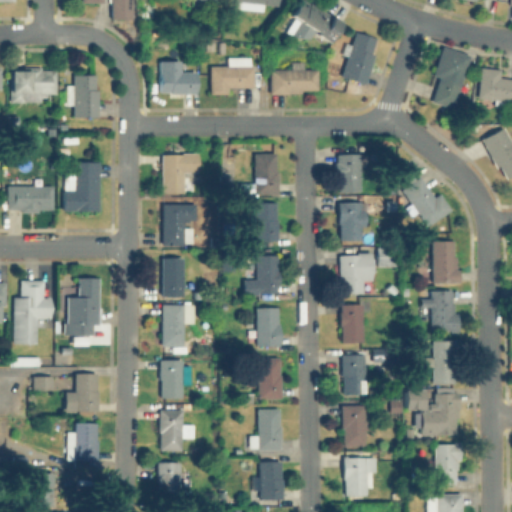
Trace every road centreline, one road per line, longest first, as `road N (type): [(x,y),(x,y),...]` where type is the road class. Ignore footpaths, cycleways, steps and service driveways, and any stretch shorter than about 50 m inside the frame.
road 1 (residential): [(383,111),(459,172),(486,220),(491,511)]
road 2 (residential): [(305,123),(309,511)]
road 3 (residential): [(129,124),(126,402)]
road 4 (residential): [(129,124),(346,123),(383,111)]
road 5 (residential): [(0,246),(129,246)]
